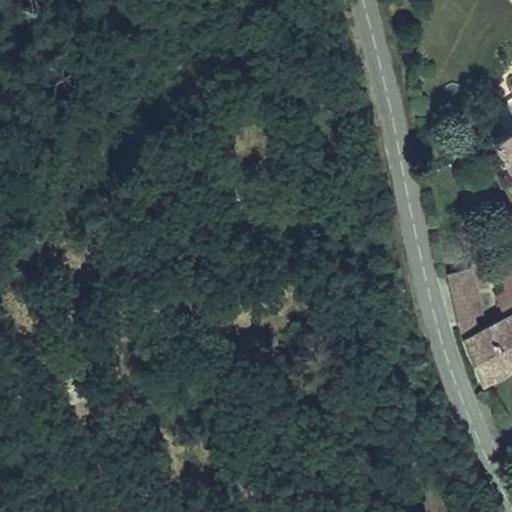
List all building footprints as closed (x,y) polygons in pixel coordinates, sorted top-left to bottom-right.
[(496,138),(511,127),(511,79),(510,81),(511,84),(511,91),(479,112),(496,138)] [(511,127),(496,138),(511,164),(511,265),(505,270),(511,280),(511,292),(501,299),(511,314),(479,331),(466,338),(487,382),(511,368),(511,127)] [(256,188),(255,186),(249,177),(232,188),(239,199),(256,188)] [(271,209),(256,188),(239,199),(254,220),(271,209)] [(483,310),(474,267),(452,272),(453,274),(461,314),(475,311),(483,310)] [(479,331),(475,311),(461,314),(466,338),(479,331)] [(83,369),(71,346),(53,356),(66,378),(83,369)] [(90,380),(83,369),(66,378),(67,380),(72,390),(90,380)]
